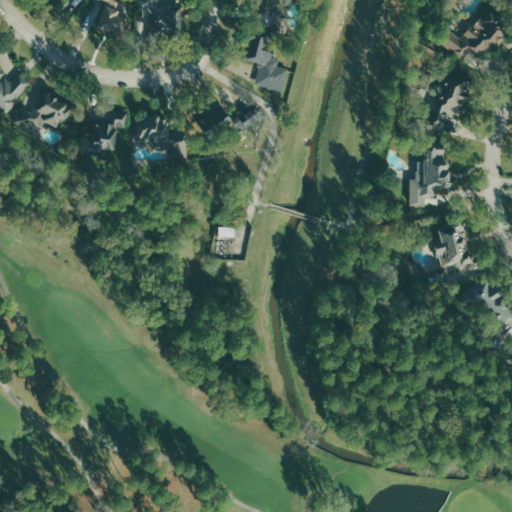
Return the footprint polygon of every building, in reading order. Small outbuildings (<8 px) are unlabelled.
[(181,0),(158,0),(145,0),(145,8),(153,8),(153,36),(182,35),(181,0)] [(119,14),(120,10),(105,4),(96,30),(119,38),(127,17),(119,14)] [(282,27),(282,5),(263,5),(263,12),(256,12),(257,28),(282,27)] [(463,39),(449,28),(439,41),(464,60),(472,50),(485,60),(507,30),(500,25),(503,21),(492,12),(486,20),(480,16),(463,39)] [(249,27),(242,57),(266,63),(275,34),(249,27)] [(0,110),(4,114),(31,82),(18,71),(11,79),(0,70),(0,110)] [(431,127),(459,135),(463,119),(460,119),(471,79),(446,72),(431,127)] [(18,106),(12,121),(28,129),(31,121),(40,125),(43,119),(55,125),(57,120),(64,123),(73,104),(42,91),(32,112),(18,106)] [(220,104),(230,118),(254,102),(264,117),(235,135),(229,128),(212,140),(198,118),(220,104)] [(136,114),(169,115),(169,148),(151,148),(152,140),(136,139),(136,114)] [(116,126),(83,120),(80,137),(88,138),(87,151),(112,156),(116,126)] [(421,141),(421,170),(409,170),(409,196),(435,197),(435,186),(448,186),(448,169),(442,141),(421,141)] [(437,222),(460,219),(471,260),(446,265),(437,222)] [(220,238),(236,237),(235,226),(219,227),(220,238)] [(456,295),(489,274),(511,306),(511,316),(498,327),(477,299),(464,308),(456,295)] [(511,349),(503,361),(511,367),(511,349)]
